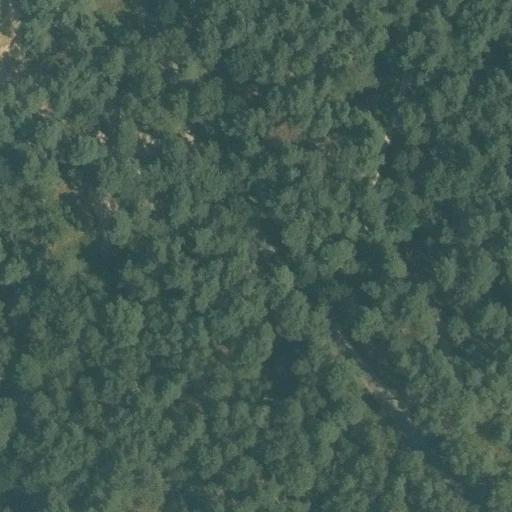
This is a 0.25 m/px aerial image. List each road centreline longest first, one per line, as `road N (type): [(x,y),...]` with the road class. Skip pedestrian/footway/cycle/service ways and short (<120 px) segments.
road 1 (track): [(437,0),(365,211)]
road 2 (track): [(395,416),(321,511)]
